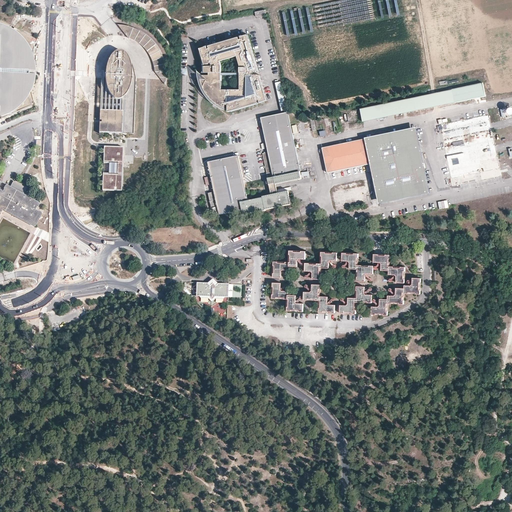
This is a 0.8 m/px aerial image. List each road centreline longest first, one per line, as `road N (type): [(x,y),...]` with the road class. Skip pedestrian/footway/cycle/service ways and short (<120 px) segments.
road 1 (unclassified): [(511,267),(425,240),(286,231),(161,261)]
road 2 (residential): [(149,293),(321,410),(343,443),(345,511)]
road 3 (tertiary): [(53,3),(48,172),(58,204),(83,236)]
road 4 (track): [(419,0),(432,90),(489,78),(493,107)]
road 5 (track): [(511,445),(487,416),(511,327)]
